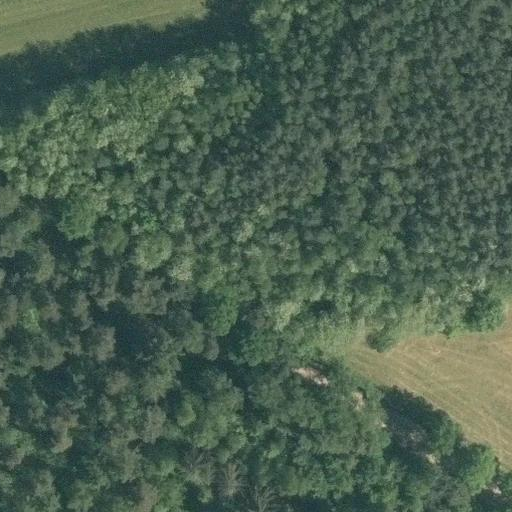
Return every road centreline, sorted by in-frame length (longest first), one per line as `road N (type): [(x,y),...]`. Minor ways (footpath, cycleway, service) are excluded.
road 1 (track): [(511,505),(140,252)]
road 2 (track): [(140,252),(0,159)]
